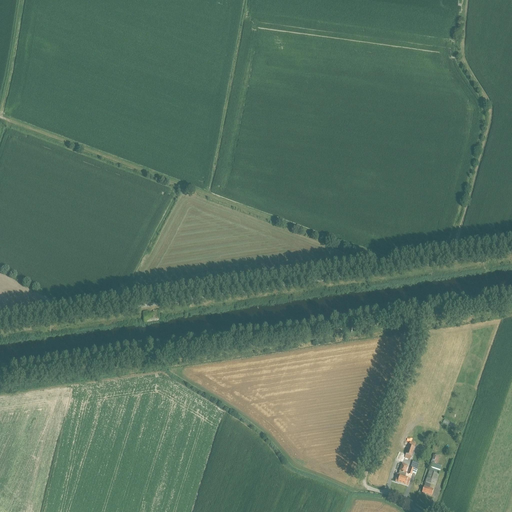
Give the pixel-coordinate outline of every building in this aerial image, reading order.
[(148,312),(143,313),(145,322),(159,320),(158,311),(153,311),(153,314),(148,315),(148,312)] [(410,442),(405,458),(411,460),(416,444),(410,442)] [(432,463),(437,465),(440,457),(434,455),(431,463),(432,463)] [(413,461),(409,475),(412,476),(412,474),(416,475),(419,463),(413,461)] [(437,465),(432,463),(422,493),(432,496),(442,466),(437,465)] [(398,474),(396,480),(397,480),(396,482),(408,486),(411,479),(405,477),(407,473),(406,472),(408,466),(402,464),(399,472),(400,472),(399,475),(398,474)]
